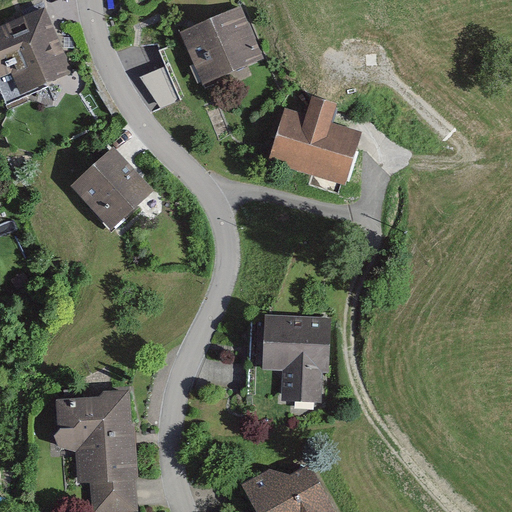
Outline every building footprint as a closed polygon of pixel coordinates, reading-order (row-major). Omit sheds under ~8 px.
[(241,7),(180,33),(204,86),(264,60),(241,7)] [(46,8),(0,28),(0,86),(10,108),(77,78),(46,8)] [(167,61),(148,70),(162,100),(181,92),(167,61)] [(307,116),(286,109),(270,159),(347,185),(362,132),(333,124),(337,106),(313,97),(307,116)] [(114,149),(72,186),(112,231),(154,191),(114,149)] [(341,317),(264,313),(261,373),(288,374),(287,411),(323,413),(325,374),(338,375),(341,317)] [(100,397),(58,401),(60,449),(75,452),(78,484),(91,485),(92,511),(139,511),(130,392),(105,393),(100,397)] [(291,462),(247,489),(260,511),(340,511),(315,471),(301,479),(291,462)]
